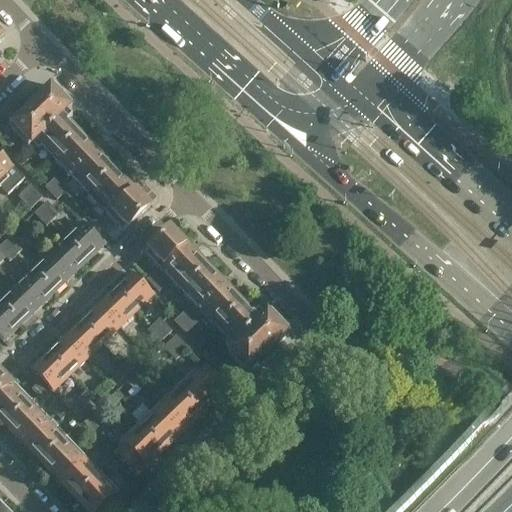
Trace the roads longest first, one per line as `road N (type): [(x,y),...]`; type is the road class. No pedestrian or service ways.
road 1 (residential): [(154,511),(231,442),(321,338),(188,194)]
road 2 (residential): [(2,372),(188,194)]
road 3 (secondary): [(326,166),(511,334)]
road 4 (residential): [(188,194),(45,45)]
road 5 (secondary): [(511,232),(367,100)]
road 6 (secondary): [(147,0),(249,96)]
road 7 (secondary): [(367,100),(452,0)]
